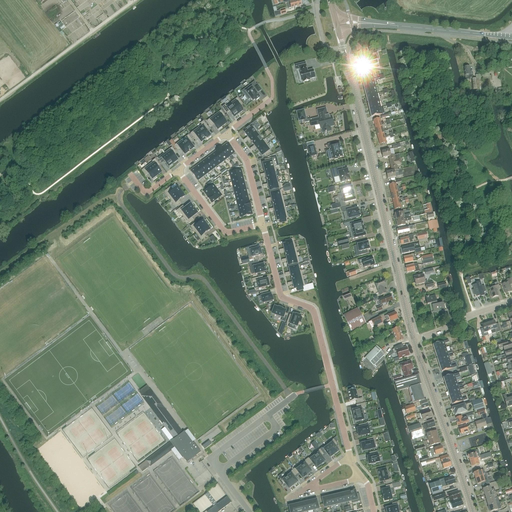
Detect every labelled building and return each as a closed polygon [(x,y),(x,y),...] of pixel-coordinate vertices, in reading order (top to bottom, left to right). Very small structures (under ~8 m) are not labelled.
[(114,10),(127,0),(116,0),(110,4),(114,10)] [(294,7),(302,5),(300,0),(296,0),(293,1),(289,2),(290,4),(291,8),(294,7)] [(84,13),(92,25),(107,15),(103,10),(97,15),(95,12),(94,11),(90,13),(88,10),(84,13)] [(359,70),(372,66),(378,65),(376,56),(366,59),(367,62),(357,65),(359,70)] [(305,62),(295,65),(296,70),(299,69),(303,82),(310,81),(310,79),(315,78),(313,69),(308,71),(305,62)] [(473,78),(473,74),(472,70),(470,70),(470,67),(467,67),(467,66),(466,66),(466,67),(464,67),(465,80),(471,79),(470,78),(473,78)] [(372,73),(361,75),(363,82),(374,79),(372,73)] [(475,74),(476,79),(477,89),(477,91),(485,90),(484,80),(490,80),(489,74),(479,75),(479,73),(475,74)] [(374,79),(363,82),(364,89),(375,86),(374,79)] [(255,101),(259,98),(260,98),(259,97),(256,93),(258,92),(258,93),(261,90),(257,85),(256,85),(255,83),(250,87),(249,86),(245,89),(246,91),(245,92),(247,94),(245,95),(248,100),(250,98),(252,101),(252,102),(253,101),(254,100),(255,101)] [(376,87),(364,90),(366,96),(377,94),(376,87)] [(377,94),(366,96),(368,103),(379,100),(377,94)] [(239,114),(243,111),(239,105),(241,103),(237,98),(230,103),(238,114),(239,114)] [(368,104),(370,111),(381,108),(379,101),(368,104)] [(230,103),(226,107),(225,105),(222,107),(227,114),(230,112),(234,117),(238,114),(230,103)] [(324,115),(327,115),(326,108),(317,110),(319,117),(319,118),(324,116),(324,115)] [(381,108),(370,111),(371,117),(378,116),(378,115),(382,114),(381,108)] [(223,126),(222,126),(227,123),(222,117),(225,115),(221,110),(214,116),(222,126),(223,126)] [(299,121),(306,119),(304,110),(297,112),(299,121)] [(319,118),(319,117),(318,118),(310,119),(310,122),(311,126),(320,124),(321,129),(322,129),(323,133),(325,132),(325,133),(327,132),(326,132),(329,131),(330,131),(330,130),(330,129),(330,128),(330,127),(334,126),(331,116),(329,117),(329,116),(328,116),(328,115),(327,115),(327,116),(327,115),(324,115),(324,116),(319,118)] [(222,127),(222,126),(214,116),(207,121),(211,126),(213,124),(218,130),(222,127)] [(202,125),(198,128),(206,139),(206,138),(207,138),(208,139),(211,136),(206,130),(209,128),(204,121),(201,123),(202,125)] [(384,125),(384,124),(375,126),(377,132),(383,131),(382,125),(384,125)] [(248,137),(249,138),(256,133),(258,132),(254,127),(252,128),(250,125),(245,129),(247,132),(245,133),(248,137)] [(198,128),(191,134),(194,139),(197,137),(201,142),(205,139),(206,139),(198,128)] [(385,136),(383,131),(377,132),(378,139),(387,137),(387,135),(385,136)] [(249,138),(248,137),(244,140),(245,142),(249,139),(252,142),(251,142),(252,143),(259,137),(256,133),(249,138)] [(187,140),(183,143),(190,151),(194,148),(190,142),(192,140),(188,135),(186,137),(187,140)] [(252,143),(255,146),(252,147),(254,149),(256,147),(255,147),(262,141),(259,137),(252,143)] [(388,140),(387,137),(378,139),(380,145),(387,143),(386,141),(388,140)] [(189,152),(190,151),(183,143),(182,140),(174,146),(178,151),(181,149),(185,155),(189,151),(189,152)] [(255,147),(256,147),(258,151),(267,144),(264,140),(262,141),(255,147)] [(234,153),(227,143),(222,147),(229,157),(234,153)] [(336,143),(328,145),(329,150),(330,150),(332,159),(334,159),(334,160),(338,159),(338,158),(343,156),(339,143),(336,143)] [(267,144),(258,151),(262,156),(264,154),(266,157),(271,153),(269,150),(271,149),(267,144)] [(314,145),(308,147),(310,157),(317,155),(314,145)] [(224,161),(229,157),(222,147),(216,151),(224,161)] [(173,163),(178,160),(173,155),(176,153),(172,148),(165,153),(173,164),(173,163)] [(389,159),(395,157),(394,155),(391,156),(390,150),(382,151),(383,158),(389,157),(389,159)] [(211,155),(219,165),(224,161),(216,151),(211,155)] [(173,164),(165,153),(158,158),(162,163),(164,161),(169,167),(173,164)] [(214,169),(219,165),(211,155),(206,159),(214,169)] [(396,160),(395,157),(389,159),(392,171),(398,170),(397,165),(402,164),(400,159),(396,160)] [(263,164),(264,169),(275,167),(274,161),(271,161),(271,158),(265,160),(265,163),(263,164)] [(157,176),(161,173),(157,167),(160,165),(155,159),(152,161),(153,162),(149,165),(157,176)] [(208,173),(214,169),(206,159),(201,163),(208,173)] [(203,176),(208,173),(201,163),(196,167),(203,176)] [(156,176),(157,176),(149,165),(142,171),(145,176),(148,174),(152,179),(156,176)] [(198,181),(203,176),(196,167),(190,171),(198,181)] [(341,167),(331,170),(333,175),(337,174),(338,177),(340,177),(341,183),(345,182),(346,182),(346,181),(350,180),(349,177),(350,176),(349,173),(348,174),(347,170),(342,171),(341,167)] [(392,171),(386,172),(388,179),(396,177),(395,173),(403,171),(403,169),(398,170),(392,171)] [(229,173),(231,180),(243,177),(241,170),(229,173)] [(231,180),(233,186),(244,183),(243,177),(231,180)] [(267,180),(268,184),(266,185),(266,187),(269,186),(268,185),(279,182),(278,177),(276,177),(276,178),(267,180)] [(279,182),(268,185),(269,186),(270,191),(280,188),(279,182)] [(234,192),(246,189),(244,183),(233,186),(234,192)] [(208,197),(208,198),(218,190),(213,185),(204,192),(208,197)] [(353,191),(352,186),(340,189),(341,194),(338,195),(339,197),(354,193),(353,192),(354,192),(354,191),(353,191)] [(181,192),(178,188),(172,192),(169,188),(164,192),(171,200),(181,192)] [(246,189),(234,192),(236,199),(248,196),(246,189)] [(401,192),(400,189),(391,191),(392,197),(399,196),(398,193),(401,192)] [(218,190),(208,198),(212,203),(222,195),(218,190)] [(282,196),(281,191),(270,193),(272,198),(272,199),(282,196)] [(181,192),(171,200),(176,207),(181,203),(179,201),(184,196),(181,192)] [(354,193),(339,197),(339,199),(343,199),(344,203),(355,200),(354,195),(355,195),(354,195),(354,193)] [(236,199),(237,205),(249,202),(248,196),(236,199)] [(284,202),(282,196),(272,199),(272,198),(269,199),(270,201),(272,200),(273,204),(284,202)] [(249,202),(237,205),(239,211),(251,208),(249,202)] [(273,204),(273,205),(274,208),(272,209),(272,211),(275,211),(274,210),(285,207),(284,202),(273,204)] [(194,209),(194,208),(193,208),(190,204),(185,208),(183,206),(176,211),(178,214),(180,212),(183,217),(194,209)] [(351,207),(342,209),(343,213),(343,212),(347,211),(349,219),(356,217),(356,218),(360,217),(359,216),(360,216),(361,216),(360,215),(359,211),(358,211),(358,208),(352,210),(351,207)] [(251,208),(239,211),(241,218),(252,215),(251,208)] [(194,209),(183,217),(189,224),(194,220),(192,217),(197,213),(194,209)] [(276,215),(277,221),(280,220),(280,223),(286,222),(286,218),(288,218),(286,212),(276,215)] [(396,220),(410,217),(410,214),(405,215),(404,215),(403,212),(395,214),(395,215),(394,216),(395,217),(396,218),(396,220)] [(435,212),(433,213),(427,214),(428,222),(434,220),(434,218),(436,217),(435,212)] [(411,221),(410,217),(396,220),(398,227),(405,225),(405,222),(407,222),(411,221)] [(207,225),(206,225),(203,221),(198,225),(196,223),(191,226),(196,233),(207,225)] [(353,221),(344,224),(345,228),(351,226),(352,232),(364,229),(362,222),(354,224),(353,221)] [(207,226),(207,225),(196,233),(201,241),(206,237),(204,234),(210,230),(207,226)] [(415,226),(397,229),(398,236),(410,234),(409,230),(415,229),(415,226)] [(366,236),(364,229),(352,232),(350,232),(352,239),(366,236)] [(418,240),(427,238),(428,238),(427,232),(417,234),(418,240)] [(408,236),(408,237),(400,239),(401,245),(413,243),(412,239),(413,239),(413,235),(408,236)] [(295,247),(294,242),(293,239),(285,241),(286,244),(283,245),(284,249),(285,250),(295,247)] [(370,249),(368,242),(367,242),(367,241),(363,242),(363,243),(357,244),(359,251),(356,252),(357,256),(367,253),(367,250),(370,249)] [(402,250),(401,250),(402,254),(403,254),(415,252),(415,254),(421,252),(419,244),(409,246),(409,247),(402,248),(402,250)] [(260,248),(257,248),(256,245),(250,247),(250,250),(250,251),(250,250),(252,257),(253,257),(261,255),(262,255),(262,254),(260,248)] [(287,261),(287,260),(298,257),(296,252),(285,255),(286,256),(287,259),(284,260),(285,262),(287,261)] [(412,256),(411,256),(404,258),(405,263),(413,262),(416,261),(415,254),(411,255),(412,256)] [(287,260),(287,261),(288,266),(299,263),(298,257),(287,260)] [(372,257),(366,259),(366,258),(358,261),(359,264),(363,263),(364,268),(374,264),(375,263),(374,260),(373,260),(372,257)] [(250,268),(253,267),(255,274),(255,275),(255,274),(261,273),(261,274),(265,273),(265,272),(266,272),(266,271),(265,267),(265,266),(264,266),(264,267),(263,264),(259,265),(258,262),(249,264),(250,268)] [(418,264),(406,267),(407,273),(415,271),(415,272),(419,271),(418,264)] [(301,271),(300,265),(289,268),(290,272),(290,273),(301,271)] [(426,288),(433,287),(433,283),(428,283),(428,281),(425,281),(424,275),(414,277),(416,285),(425,283),(426,288)] [(304,281),(302,276),(291,278),(291,279),(292,279),(293,282),(288,283),(288,286),(293,284),(293,283),(304,281)] [(257,282),(258,289),(269,286),(270,286),(268,279),(267,279),(263,280),(262,277),(252,279),(253,283),(257,282)] [(510,285),(511,284),(511,281),(511,278),(507,280),(507,282),(502,284),(505,294),(511,291),(510,285)] [(383,288),(387,286),(384,279),(381,280),(380,280),(375,283),(380,296),(386,293),(384,289),(384,290),(383,288)] [(304,281),(293,283),(293,284),(294,289),(297,288),(297,291),(303,290),(304,292),(310,290),(309,285),(305,286),(304,281)] [(484,286),(482,287),(480,281),(476,283),(476,284),(473,285),(474,289),(472,290),(474,294),(476,294),(477,297),(480,295),(480,296),(484,295),(483,292),(486,291),(484,286)] [(496,290),(500,289),(498,283),(490,285),(491,288),(489,289),(492,298),(498,296),(496,290)] [(269,303),(273,302),(272,301),(273,301),(273,300),(272,296),(271,294),(269,294),(268,291),(260,293),(263,303),(268,302),(269,303)] [(392,302),(392,301),(393,301),(392,298),(393,298),(393,297),(392,296),(391,295),(391,296),(391,295),(384,298),(383,297),(379,299),(382,307),(392,302)] [(433,313),(448,310),(446,303),(437,305),(435,295),(426,298),(427,305),(430,304),(430,306),(432,306),(433,313)] [(274,307),(272,314),(283,318),(282,321),(285,322),(288,314),(285,313),(286,311),(282,309),(279,307),(278,308),(274,307)] [(351,331),(366,324),(358,308),(343,316),(351,331)] [(398,319),(397,316),(395,312),(388,315),(385,317),(387,321),(389,320),(390,322),(398,319)] [(506,325),(511,323),(511,312),(508,314),(510,321),(503,323),(503,326),(506,325)] [(290,315),(287,322),(290,324),(297,326),(299,322),(300,322),(302,318),(300,317),(301,316),(296,314),(296,315),(293,314),(293,316),(290,315)] [(380,317),(369,322),(372,328),(383,323),(380,317)] [(494,321),(488,322),(492,333),(492,334),(501,331),(498,324),(495,325),(494,321)] [(492,333),(488,322),(482,324),(484,329),(481,330),(483,337),(488,335),(488,334),(492,333)] [(394,336),(401,333),(399,327),(392,330),(394,336)] [(404,340),(401,333),(394,336),(397,342),(404,340)] [(433,345),(435,351),(446,348),(444,344),(449,342),(448,340),(447,340),(444,341),(433,345)] [(507,341),(497,344),(499,349),(503,348),(504,351),(511,348),(511,347),(510,342),(507,343),(507,341)] [(402,344),(398,346),(394,348),(395,352),(397,351),(399,358),(400,358),(402,358),(402,357),(409,355),(407,348),(404,349),(402,344)] [(385,358),(383,357),(385,354),(377,346),(365,358),(366,359),(362,363),(372,373),(376,369),(377,369),(385,358)] [(446,348),(435,351),(437,358),(448,354),(452,353),(452,350),(447,352),(446,348)] [(511,348),(504,351),(505,354),(501,356),(502,358),(511,354),(511,348)] [(448,355),(437,359),(439,365),(450,362),(449,358),(453,356),(453,354),(448,355)] [(508,363),(510,362),(511,361),(511,354),(502,358),(502,360),(507,359),(508,363)] [(401,364),(401,365),(400,366),(401,368),(402,369),(403,372),(403,371),(405,377),(412,375),(410,371),(410,372),(409,370),(413,368),(411,361),(401,364)] [(450,362),(439,365),(441,372),(457,367),(456,364),(451,366),(450,362)] [(443,378),(445,384),(456,381),(455,377),(459,375),(459,373),(443,378)] [(408,388),(420,385),(421,384),(418,375),(394,382),(397,391),(408,388)] [(456,381),(445,384),(447,391),(458,387),(463,386),(462,383),(458,385),(456,381)] [(424,400),(420,385),(408,388),(412,403),(414,403),(415,403),(424,400)] [(147,386),(139,392),(142,396),(150,389),(147,386)] [(459,388),(448,392),(450,398),(461,395),(459,391),(464,389),(463,387),(459,388)] [(146,393),(142,396),(145,400),(146,399),(147,401),(146,402),(152,409),(153,409),(154,410),(153,411),(159,419),(159,418),(161,420),(160,420),(167,430),(174,439),(170,442),(171,443),(175,448),(182,458),(183,458),(185,460),(187,463),(191,459),(195,456),(196,455),(197,455),(199,454),(201,452),(197,447),(194,443),(193,443),(191,441),(188,437),(184,432),(183,433),(182,433),(181,432),(180,431),(181,431),(178,427),(175,423),(174,423),(173,422),(174,422),(174,421),(171,418),(168,414),(167,414),(166,413),(167,412),(166,410),(164,408),(161,408),(157,407),(153,402),(149,397),(150,393),(150,390),(150,389),(146,393)] [(354,389),(346,391),(349,401),(355,399),(356,403),(362,401),(361,398),(357,399),(354,389)] [(461,395),(450,398),(452,405),(463,401),(467,400),(467,397),(462,399),(461,395)] [(507,408),(511,405),(511,403),(510,398),(507,399),(505,395),(503,395),(507,408)] [(481,399),(472,402),(475,411),(484,408),(481,399)] [(429,407),(426,400),(416,404),(417,407),(421,406),(422,409),(429,407)] [(356,409),(351,410),(355,422),(363,419),(360,408),(364,407),(363,403),(355,405),(356,409)] [(414,404),(404,408),(406,414),(416,411),(414,404)] [(467,412),(465,404),(453,408),(452,409),(453,411),(454,411),(455,415),(467,412)] [(418,420),(419,424),(427,421),(426,419),(432,417),(430,410),(421,413),(422,419),(418,420)] [(461,417),(456,418),(458,426),(469,423),(467,418),(462,419),(461,417)] [(489,418),(475,422),(477,430),(487,427),(488,430),(491,428),(489,418)] [(426,424),(423,425),(425,430),(428,429),(429,429),(430,429),(430,428),(435,427),(433,420),(426,422),(426,424)] [(356,429),(357,435),(368,433),(366,424),(356,426),(357,428),(356,429)] [(411,437),(423,433),(420,424),(408,428),(411,437)] [(461,434),(471,431),(470,426),(467,427),(466,425),(459,428),(461,434)] [(429,440),(437,437),(437,435),(438,435),(436,431),(427,434),(427,436),(426,437),(427,439),(428,440),(429,440)] [(362,449),(374,446),(372,439),(373,438),(372,435),(366,437),(367,440),(360,442),(362,449)] [(213,436),(201,444),(205,450),(216,441),(213,436)] [(438,439),(437,437),(429,440),(430,443),(428,444),(429,446),(430,446),(431,446),(440,443),(439,439),(438,439)] [(327,444),(334,454),(335,453),(336,454),(338,452),(338,451),(339,451),(335,446),(337,444),(334,439),(327,444)] [(168,444),(138,467),(142,472),(156,462),(155,461),(157,460),(158,461),(171,450),(172,449),(168,444)] [(320,449),(324,454),(326,453),(330,457),(331,457),(334,455),(333,455),(334,454),(327,444),(320,449)] [(436,455),(443,453),(441,446),(429,450),(430,453),(435,452),(436,455)] [(313,454),(321,464),(325,461),(321,456),(324,454),(320,449),(313,454)] [(368,459),(369,464),(371,464),(371,465),(375,464),(375,463),(380,462),(378,454),(377,455),(377,451),(369,453),(370,456),(368,457),(368,459)] [(476,453),(468,456),(470,462),(480,458),(479,457),(479,455),(476,456),(476,453)] [(306,459),(310,465),(313,463),(316,468),(321,464),(313,454),(306,459)] [(448,455),(440,458),(444,468),(451,466),(448,455)] [(480,458),(470,462),(472,467),(479,465),(478,462),(481,461),(481,460),(484,459),(483,456),(479,457),(480,458)] [(308,467),(310,465),(306,459),(303,462),(305,463),(301,466),(301,467),(307,475),(311,471),(308,467)] [(299,465),(292,470),(296,475),(299,473),(302,478),(307,475),(301,467),(301,466),(300,465),(299,465)] [(385,481),(386,484),(392,483),(391,479),(389,479),(386,468),(378,470),(377,470),(377,471),(380,481),(380,482),(381,482),(385,481)] [(286,475),(293,485),(298,482),(294,477),(296,475),(292,470),(286,475)] [(473,473),(475,479),(486,475),(485,474),(486,474),(485,473),(484,470),(481,471),(473,473)] [(486,477),(489,476),(488,473),(486,474),(485,474),(486,475),(475,479),(477,485),(485,482),(484,479),(487,479),(486,477)] [(292,486),(293,485),(286,475),(279,480),(283,486),(285,484),(289,488),(290,488),(293,486),(292,486)] [(445,487),(455,483),(453,477),(445,480),(445,482),(444,483),(445,487)] [(432,495),(443,492),(439,481),(429,485),(432,495)] [(384,497),(385,501),(392,499),(389,489),(393,488),(392,484),(386,486),(387,489),(382,490),(383,494),(383,497),(384,497)] [(458,491),(448,494),(450,502),(461,498),(458,491)] [(444,492),(438,494),(432,496),(434,501),(446,497),(445,495),(444,492)] [(487,501),(494,499),(494,498),(497,497),(496,495),(493,496),(492,493),(485,495),(487,501)] [(325,509),(325,507),(330,506),(328,497),(326,498),(326,496),(323,497),(323,498),(322,498),(323,502),(320,502),(322,510),(325,509)] [(227,497),(210,509),(212,511),(218,511),(230,503),(231,503),(227,497)] [(452,509),(463,505),(461,498),(453,501),(454,504),(451,505),(452,509)] [(396,511),(398,511),(397,506),(399,506),(398,502),(392,504),(393,507),(386,508),(387,511),(396,511)] [(491,511),(501,509),(499,503),(489,506),(489,507),(488,507),(489,510),(490,510),(490,511),(491,511)]
